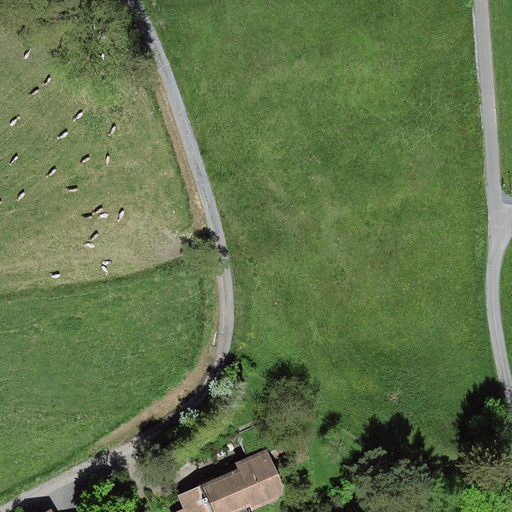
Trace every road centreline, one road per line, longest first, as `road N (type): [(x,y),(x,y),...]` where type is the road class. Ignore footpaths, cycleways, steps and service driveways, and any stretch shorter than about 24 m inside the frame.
road 1 (track): [(142,0),(222,234),(234,302),(229,339)]
road 2 (residential): [(229,339),(183,418),(17,511)]
road 3 (residential): [(496,232),(480,0)]
road 4 (residential): [(511,409),(493,304),(496,232)]
